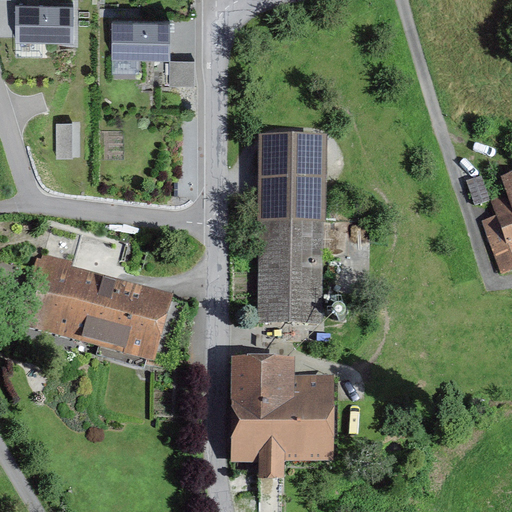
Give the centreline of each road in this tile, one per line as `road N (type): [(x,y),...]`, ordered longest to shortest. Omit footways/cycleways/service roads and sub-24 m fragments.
road 1 (residential): [(0,104),(30,194),(43,209),(217,224)]
road 2 (unclassified): [(217,224),(222,511)]
road 3 (unclassified): [(219,8),(217,224)]
